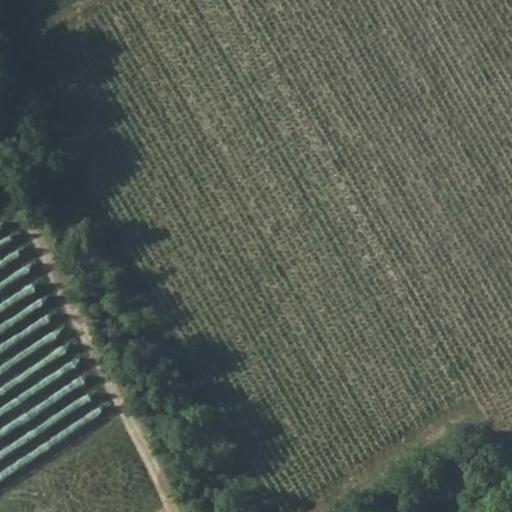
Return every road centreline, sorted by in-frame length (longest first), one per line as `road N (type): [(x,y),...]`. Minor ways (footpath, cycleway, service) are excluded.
road 1 (track): [(179,511),(0,163)]
road 2 (track): [(344,511),(456,426),(496,448),(511,472)]
